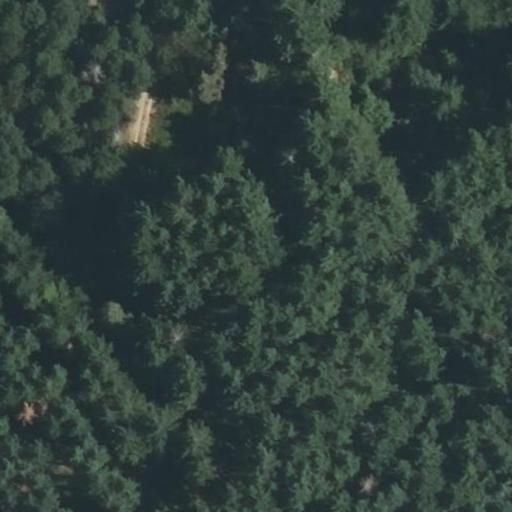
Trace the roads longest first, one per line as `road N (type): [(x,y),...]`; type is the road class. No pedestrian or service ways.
road 1 (track): [(135,511),(132,163),(140,97),(168,0)]
road 2 (track): [(303,0),(373,161),(451,274),(511,342)]
